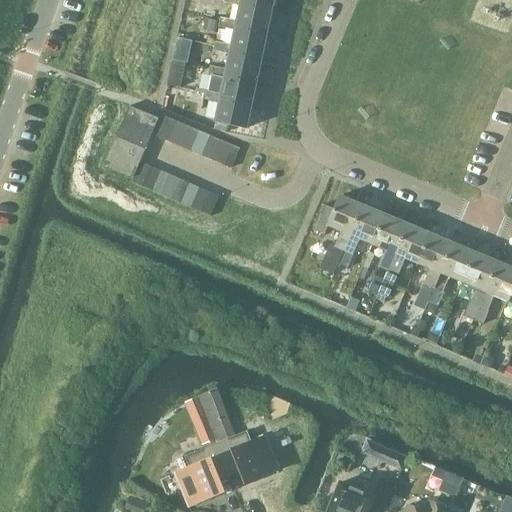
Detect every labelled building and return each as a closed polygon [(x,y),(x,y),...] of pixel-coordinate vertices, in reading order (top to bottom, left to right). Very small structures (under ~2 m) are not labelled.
[(266,31),(271,7),(242,1),(242,0),(225,0),(225,4),(241,7),(237,21),(237,25),(266,31)] [(232,46),(231,49),(260,56),(266,31),(237,25),(237,21),(221,18),(219,27),(236,31),(232,46)] [(255,80),(260,56),(231,49),(232,46),(216,42),(214,51),(230,55),(227,70),(226,74),(255,80)] [(173,55),(171,64),(185,66),(186,58),(173,55)] [(225,79),(221,95),(221,98),(250,104),(255,80),(226,74),(227,70),(210,67),(208,76),(225,79)] [(168,79),(166,88),(178,91),(180,82),(168,79)] [(250,104),(221,98),(221,95),(205,92),(203,101),(220,104),(216,123),(214,122),(212,129),(224,132),(226,125),(245,129),(250,104)] [(156,119),(127,107),(115,137),(144,149),(150,135),(156,119)] [(158,115),(156,119),(150,135),(160,139),(169,119),(158,115)] [(179,124),(169,119),(160,139),(170,144),(179,124)] [(189,128),(179,124),(170,144),(180,148),(189,128)] [(189,128),(180,148),(190,152),(199,132),(189,128)] [(190,152),(200,156),(209,136),(199,132),(190,152)] [(209,136),(200,156),(210,161),(219,141),(209,136)] [(102,166),(131,178),(137,164),(144,149),(115,137),(102,166)] [(210,161),(220,165),(229,145),(219,141),(210,161)] [(220,165),(229,169),(230,169),(239,149),(229,145),(220,165)] [(129,183),(139,187),(147,168),(137,164),(131,178),(129,183)] [(139,187),(149,192),(157,172),(147,168),(139,187)] [(167,176),(157,172),(149,192),(159,196),(167,176)] [(177,181),(167,176),(159,196),(169,200),(177,181)] [(169,200),(179,204),(187,185),(177,181),(169,200)] [(197,189),(187,185),(179,204),(189,209),(197,189)] [(207,193),(197,189),(189,209),(199,213),(207,193)] [(207,193),(199,213),(209,217),(218,198),(207,193)] [(344,252),(363,207),(340,198),(335,210),(323,205),(312,230),(324,236),(328,227),(340,232),(333,248),(328,246),(318,270),(332,276),(336,264),(341,251),(344,252)] [(373,246),(385,217),(363,207),(344,252),(341,251),(336,264),(347,269),(355,249),(359,240),(373,246)] [(380,293),(408,226),(385,217),(373,246),(384,251),(378,268),(369,289),(380,293)] [(418,265),(430,235),(408,226),(380,293),(386,295),(390,287),(391,288),(404,259),(418,265)] [(440,274),(453,245),(430,235),(418,265),(428,269),(422,287),(413,308),(423,312),(427,303),(440,274)] [(463,284),(475,254),(453,245),(440,274),(427,303),(437,307),(448,278),(463,284)] [(473,321),(485,293),(497,264),(475,254),(463,284),(475,289),(468,304),(467,303),(462,316),(473,321)] [(511,269),(497,264),(485,293),(473,321),(482,325),(487,312),(486,311),(493,296),(508,303),(511,292),(511,269)] [(357,302),(349,298),(345,307),(353,311),(357,302)] [(487,357),(482,355),(479,364),(487,368),(489,362),(487,357)] [(511,371),(504,368),(501,375),(510,379),(511,375),(511,371)] [(207,426),(218,421),(206,394),(195,398),(206,423),(207,426)] [(206,423),(193,428),(199,444),(212,439),(207,426),(206,423)] [(245,432),(214,445),(228,477),(238,473),(243,485),(276,471),(263,438),(250,443),(245,432)] [(214,445),(183,458),(187,469),(174,474),(188,507),(221,494),(216,482),(228,477),(214,445)] [(406,458),(390,451),(385,464),(401,471),(406,458)] [(443,473),(437,489),(454,496),(460,480),(443,473)] [(326,511),(365,511),(366,511),(367,511),(382,511),(393,488),(377,481),(370,498),(370,497),(370,498),(340,485),(338,484),(337,486),(326,511)] [(446,511),(426,503),(422,511),(417,511),(405,507),(402,511),(446,511)]
